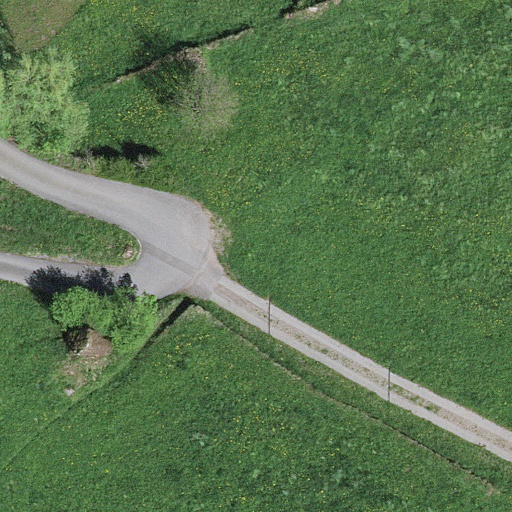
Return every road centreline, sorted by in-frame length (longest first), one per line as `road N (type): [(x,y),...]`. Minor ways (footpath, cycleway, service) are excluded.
road 1 (track): [(187,259),(511,452)]
road 2 (residential): [(164,288),(187,259),(182,230),(0,162)]
road 3 (track): [(0,273),(164,288)]
